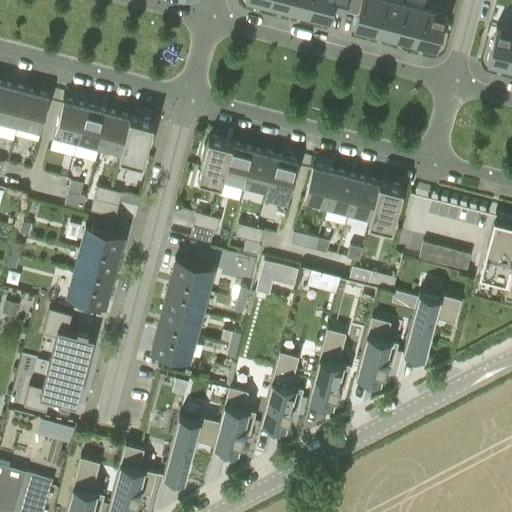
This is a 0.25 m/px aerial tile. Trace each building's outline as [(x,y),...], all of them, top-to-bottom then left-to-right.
[(289,0),(288,7),(307,12),(310,0),(289,0)] [(310,0),(307,12),(330,18),(333,5),(345,8),(347,0),(310,0)] [(347,0),(345,8),(357,11),(353,24),(374,30),(382,0),(347,0)] [(382,0),(374,30),(395,35),(404,0),(382,0)] [(424,4),(410,0),(404,0),(395,35),(415,40),(424,4)] [(429,0),(425,0),(424,4),(415,40),(437,46),(448,5),(429,0)] [(508,65),(511,48),(511,26),(496,23),(487,59),(508,65)] [(0,121),(17,126),(19,120),(27,87),(4,81),(0,97),(0,121)] [(27,87),(19,120),(41,126),(49,93),(27,87)] [(76,141),(86,103),(63,97),(53,135),(76,141)] [(108,109),(86,103),(76,141),(98,147),(108,109)] [(108,109),(98,147),(121,153),(131,115),(108,109)] [(131,113),(131,115),(121,153),(143,159),(148,143),(150,143),(153,129),(151,129),(154,119),(131,113)] [(206,143),(204,143),(200,157),(202,157),(198,173),(221,179),(231,141),(231,139),(209,133),(206,143)] [(253,147),(231,141),(221,179),(243,185),(253,147)] [(266,191),(268,186),(277,153),(253,147),(243,185),(266,191)] [(299,158),(277,153),(268,186),(290,191),(299,158)] [(326,201),(334,168),(312,162),(304,195),(326,201)] [(347,213),(357,174),(334,168),(326,201),(324,207),(347,213)] [(370,218),(380,180),(357,174),(347,213),(370,218)] [(71,176),(68,188),(80,191),(83,179),(71,176)] [(380,178),(380,180),(370,218),(392,224),(397,208),(399,209),(402,195),(400,194),(403,184),(380,178)] [(122,189),(97,183),(94,195),(118,201),(122,189)] [(86,193),(80,191),(68,188),(65,200),(83,205),(86,193)] [(118,201),(94,195),(91,207),(115,214),(118,201)] [(217,227),(220,215),(196,209),(193,221),(213,226),(217,227)] [(505,279),(504,285),(511,287),(511,214),(495,210),(481,263),(495,266),(492,276),(505,279)] [(23,218),(20,230),(28,232),(31,220),(23,218)] [(260,237),(263,227),(263,226),(239,220),(236,231),(247,234),(260,237)] [(213,226),(193,221),(190,233),(210,238),(213,226)] [(80,245),(117,255),(123,232),(86,222),(80,245)] [(315,245),(318,233),(307,231),(305,242),(315,245)] [(315,245),(327,248),(329,236),(318,233),(315,245)] [(260,237),(247,234),(243,246),(257,250),(260,237)] [(419,254),(428,256),(432,241),(422,238),(419,254)] [(15,264),(19,253),(22,241),(14,239),(11,251),(8,262),(15,264)] [(362,244),(350,241),(347,254),(359,257),(362,244)] [(446,245),(437,242),(433,258),(443,260),(446,245)] [(74,268),(111,277),(117,255),(80,245),(74,268)] [(443,260),(452,263),(456,247),(446,245),(443,260)] [(461,249),(457,264),(467,266),(470,251),(461,249)] [(170,277),(207,287),(213,265),(176,255),(170,277)] [(265,256),(256,287),(270,290),(278,259),(265,256)] [(105,300),(111,277),(74,268),(68,290),(105,300)] [(369,280),(393,286),(396,274),(372,268),(369,280)] [(325,286),(337,289),(341,273),(329,270),(325,286)] [(201,310),(207,287),(170,277),(164,300),(201,310)] [(240,284),(237,295),(234,307),(242,309),(245,298),(248,286),(240,284)] [(419,289),(403,349),(418,353),(425,355),(430,335),(436,314),(455,319),(461,295),(441,289),(440,294),(419,289)] [(18,300),(5,297),(2,311),(16,313),(18,300)] [(195,332),(201,310),(164,300),(158,322),(195,332)] [(49,305),(43,330),(56,333),(49,359),(86,369),(95,334),(88,333),(89,329),(78,326),(77,330),(67,327),(72,311),(49,305)] [(372,312),(356,372),(370,376),(381,379),(382,376),(384,369),(384,370),(387,360),(392,361),(398,339),(386,335),(391,317),(372,312)] [(189,355),(195,332),(158,322),(152,345),(189,355)] [(327,324),(308,396),(322,400),(333,402),(334,400),(336,393),(337,393),(339,383),(345,385),(351,362),(338,359),(346,329),(327,324)] [(233,329),(229,344),(227,352),(234,354),(237,343),(240,331),(233,329)] [(280,347),(261,419),(275,423),(286,426),(287,423),(289,416),(292,407),(297,408),(303,385),(291,382),(299,352),(280,347)] [(29,381),(24,402),(46,408),(49,396),(59,398),(58,402),(69,404),(70,401),(77,403),(86,369),(49,359),(42,385),(29,381)] [(172,387),(184,391),(188,378),(175,375),(172,387)] [(220,418),(213,442),(227,446),(238,449),(239,446),(241,439),(242,439),(244,430),(250,431),(256,409),(243,405),(248,387),(229,382),(220,418)] [(179,412),(163,472),(178,476),(185,478),(190,458),(196,438),(213,442),(220,418),(201,413),(200,417),(179,412)] [(41,415),(39,430),(72,435),(75,419),(41,415)] [(125,440),(109,501),(123,505),(134,508),(135,505),(137,498),(138,498),(140,489),(151,492),(157,469),(140,464),(144,445),(141,444),(135,442),(125,440)] [(81,453),(65,511),(98,511),(105,491),(92,487),(100,458),(81,453)] [(0,511),(41,511),(50,483),(52,476),(25,468),(9,462),(10,458),(0,454),(0,511)]
